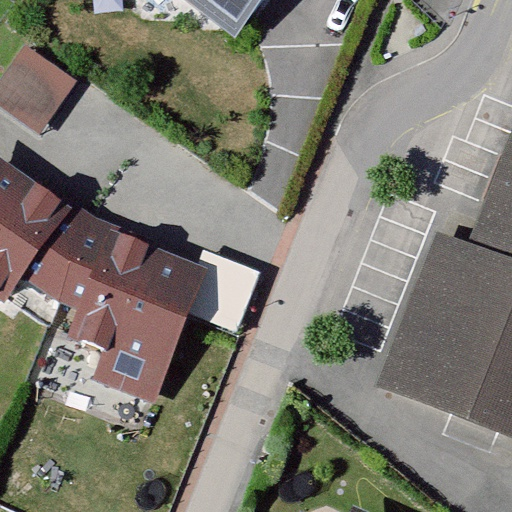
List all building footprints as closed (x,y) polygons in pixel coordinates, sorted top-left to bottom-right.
[(270,0),(188,0),(241,40),(270,0)] [(31,42),(0,83),(0,98),(44,131),(82,80),(31,42)] [(437,230),(378,383),(511,434),(511,132),(469,243),(437,230)] [(122,229),(0,150),(0,269),(74,314),(122,229)] [(258,262),(122,229),(74,314),(112,329),(91,367),(156,398),(204,313),(232,329),(258,262)] [(400,511),(359,494),(350,511),(400,511)]
